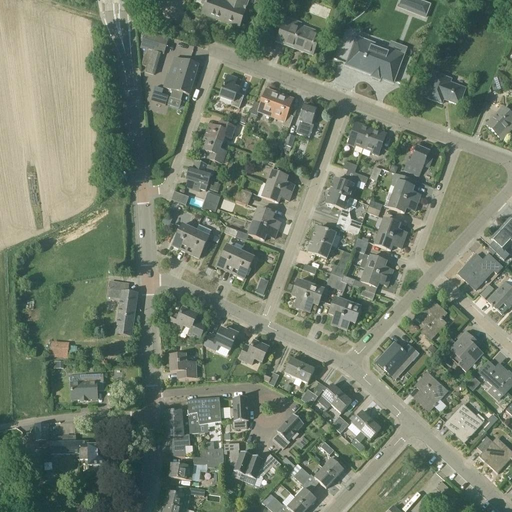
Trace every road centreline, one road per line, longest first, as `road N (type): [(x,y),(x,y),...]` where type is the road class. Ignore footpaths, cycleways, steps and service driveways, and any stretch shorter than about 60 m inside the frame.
road 1 (residential): [(263,325),(347,101)]
road 2 (tertiary): [(142,193),(116,0)]
road 3 (residential): [(142,193),(169,185),(216,52)]
road 4 (unclassified): [(0,428),(57,416),(152,416)]
road 5 (residential): [(431,276),(418,253),(459,143)]
road 6 (residential): [(347,101),(216,52)]
road 7 (residential): [(505,511),(411,425)]
road 8 (residential): [(263,325),(148,279)]
road 9 (residential): [(347,364),(431,276)]
